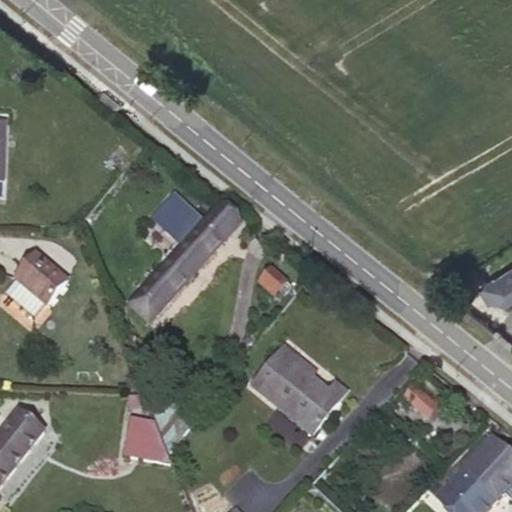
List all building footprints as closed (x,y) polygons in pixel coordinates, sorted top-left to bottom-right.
[(96,103),(113,118),(122,108),(104,94),(96,103)] [(204,225),(173,198),(152,222),(182,249),(130,307),(149,325),(239,225),(219,208),(204,225)] [(68,284),(36,257),(16,282),(18,283),(6,297),(34,320),(46,307),(47,308),(68,284)] [(511,301),(511,268),(481,288),(491,303),(504,294),(510,303),(511,301)] [(290,289),(265,269),(254,283),(274,300),(281,292),(285,295),(290,289)] [(294,365),(298,360),(284,348),(252,389),(312,438),(347,395),(334,384),(326,394),(311,382),(305,377),(307,375),(294,365)] [(317,375),(298,360),(294,365),(307,375),(305,377),(311,382),(317,375)] [(430,424),(442,410),(414,388),(403,402),(430,424)] [(130,409),(150,407),(146,397),(129,398),(130,409)] [(169,456),(194,425),(167,403),(154,416),(169,456)] [(0,489),(45,432),(20,412),(0,437),(0,489)] [(169,466),(154,424),(130,420),(123,458),(169,466)] [(487,511),(511,486),(511,456),(494,440),(440,497),(454,511),(487,511)]
